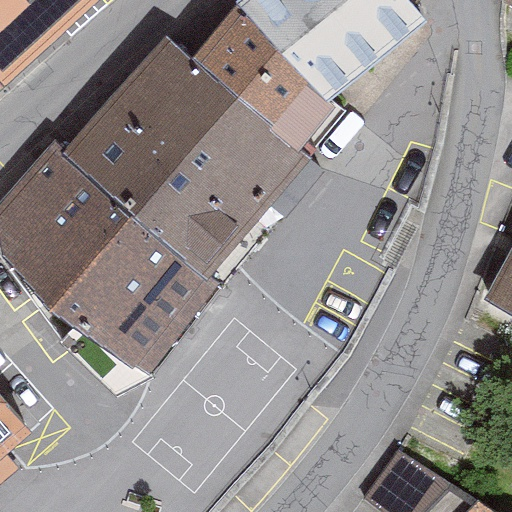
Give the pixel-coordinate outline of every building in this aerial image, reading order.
[(0,0),(0,87),(5,92),(105,0),(0,0)] [(261,0),(250,11),(338,107),(435,17),(419,0),(261,0)] [(250,11),(203,65),(302,150),(338,107),(250,11)] [(183,49),(80,170),(214,284),(317,163),(302,150),(203,65),(183,49)] [(124,398),(162,380),(148,369),(214,284),(80,170),(72,162),(5,221),(5,249),(88,336),(70,348),(124,398)] [(511,277),(497,304),(511,312),(511,277)] [(0,395),(0,455),(30,429),(0,395)] [(491,511),(472,499),(460,511),(491,511)]
